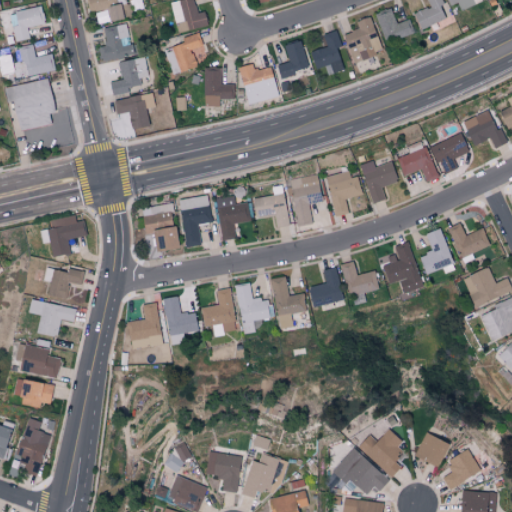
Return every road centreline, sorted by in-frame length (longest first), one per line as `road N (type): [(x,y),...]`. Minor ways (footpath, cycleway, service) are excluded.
road 1 (residential): [(116,280),(155,281),(334,247),(409,223),(511,172)]
road 2 (secondary): [(247,148),(382,106),(511,47)]
road 3 (secondary): [(116,272),(68,511)]
road 4 (tertiary): [(67,0),(106,179)]
road 5 (secondary): [(106,179),(247,148)]
